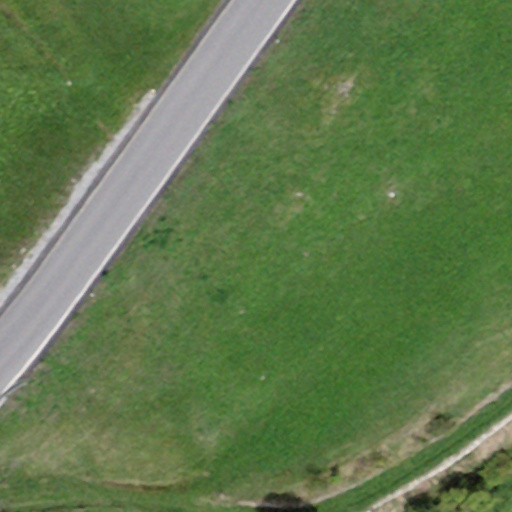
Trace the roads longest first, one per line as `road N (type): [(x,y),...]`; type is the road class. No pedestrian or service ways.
road 1 (tertiary): [(0,364),(270,0)]
road 2 (track): [(253,511),(120,493),(2,511)]
road 3 (track): [(511,401),(403,476),(324,511)]
